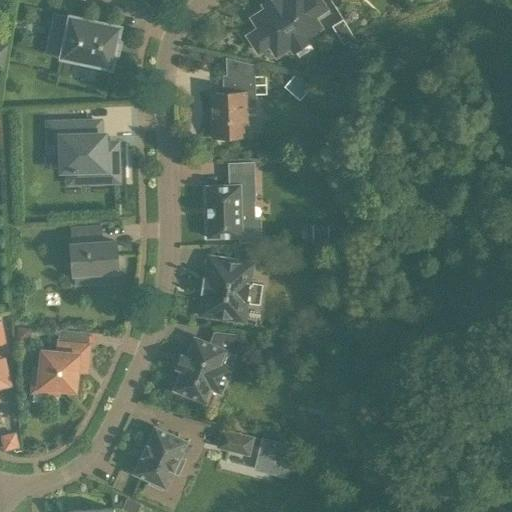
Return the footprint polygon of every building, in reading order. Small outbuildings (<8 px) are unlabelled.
[(320,27),(302,0),(270,0),(263,5),(266,8),(252,17),(259,28),(248,35),(258,51),(283,35),(293,50),(308,40),(306,36),(320,27)] [(60,57),(111,68),(115,53),(117,54),(120,40),(117,39),(120,25),(69,14),(60,57)] [(332,26),(342,42),(353,36),(342,19),(332,26)] [(256,108),(254,74),(222,75),(223,92),(211,93),(213,137),(246,135),(245,108),(256,108)] [(62,170),(100,168),(100,181),(118,180),(117,148),(104,148),(104,134),(99,134),(99,121),(48,123),(48,140),(61,140),(62,170)] [(250,217),(250,199),(254,199),(253,174),(229,174),(230,184),(206,185),(207,237),(239,236),(239,241),(261,240),(260,217),(250,217)] [(73,244),(71,244),(73,273),(89,271),(90,282),(105,281),(104,270),(117,270),(115,241),(98,242),(96,227),(72,229),(73,244)] [(208,256),(205,277),(202,277),(200,293),(203,293),(200,314),(244,321),(247,302),(259,303),(262,284),(250,282),(253,262),(208,256)] [(187,356),(181,354),(176,367),(181,369),(173,389),(204,401),(210,388),(221,392),(231,367),(230,367),(234,355),(224,351),(225,349),(194,337),(187,356)] [(33,391),(59,393),(59,388),(75,389),(77,364),(86,365),(88,345),(58,342),(57,351),(42,350),(41,368),(35,367),(33,391)] [(134,472),(166,487),(172,472),(178,474),(185,458),(180,456),(187,441),(155,426),(134,472)] [(254,435),(220,427),(215,446),(249,455),(254,435)] [(261,438),(256,458),(288,466),(293,446),(261,438)]
